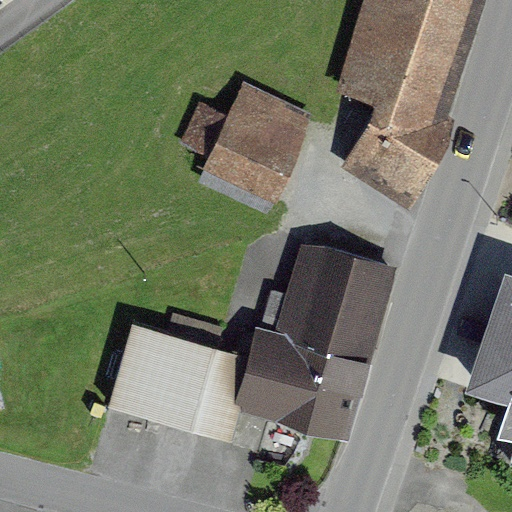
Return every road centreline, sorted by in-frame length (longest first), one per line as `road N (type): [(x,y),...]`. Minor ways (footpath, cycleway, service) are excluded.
road 1 (tertiary): [(511,61),(360,511)]
road 2 (residential): [(215,511),(0,457)]
